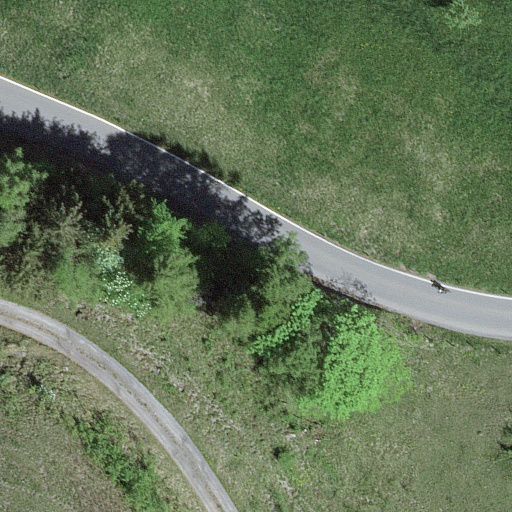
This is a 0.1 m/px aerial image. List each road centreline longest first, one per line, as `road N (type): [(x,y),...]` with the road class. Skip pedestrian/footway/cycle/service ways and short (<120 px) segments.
road 1 (tertiary): [(0,90),(112,135),(415,298),(511,317)]
road 2 (track): [(0,310),(95,349),(186,448),(227,511)]
